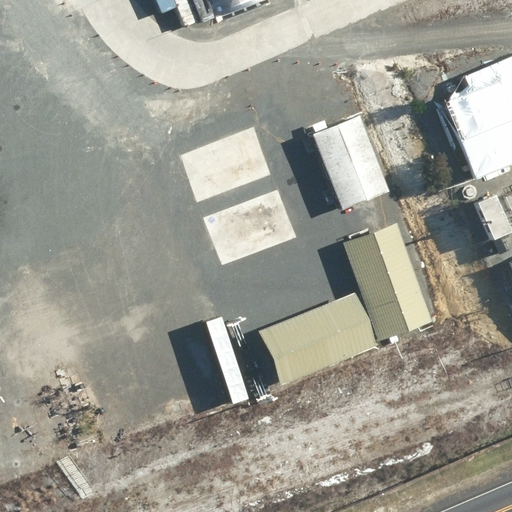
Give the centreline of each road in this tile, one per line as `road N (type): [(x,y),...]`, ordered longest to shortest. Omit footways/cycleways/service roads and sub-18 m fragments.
road 1 (unknown): [(181,53),(230,214),(228,249),(204,278),(160,305),(0,368)]
road 2 (unknown): [(511,207),(477,137),(476,116),(483,100),(511,83)]
